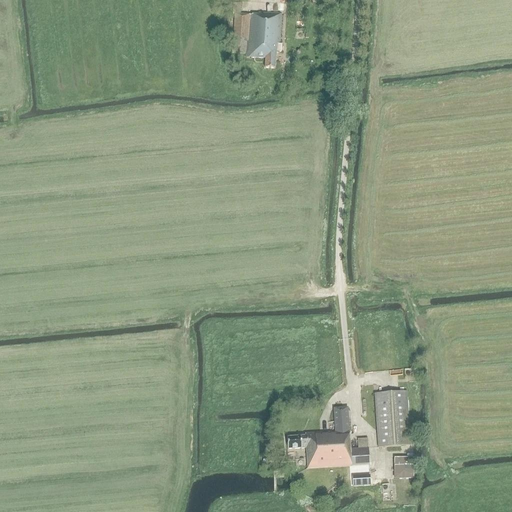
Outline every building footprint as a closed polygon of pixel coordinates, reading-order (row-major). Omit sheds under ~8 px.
[(257,15),(240,13),(241,2),(233,2),(233,13),(235,13),(231,52),(244,53),(245,41),(247,41),(245,57),(265,58),(264,67),(274,68),(276,52),(278,52),(281,15),(258,13),(257,15)] [(303,16),(303,7),(295,7),(296,30),(308,30),(308,22),(306,22),(306,16),(303,16)] [(406,393),(374,395),(378,449),(410,447),(406,393)] [(368,449),(368,450),(367,439),(357,440),(357,441),(349,441),(347,408),(333,409),(335,432),(305,434),(305,437),(287,439),(287,451),(306,449),(307,469),(369,465),(368,449)] [(407,459),(399,459),(397,461),(397,473),(398,474),(398,478),(399,479),(407,479),(410,477),(410,461),(407,459)] [(352,477),(353,486),(370,485),(369,476),(352,477)]
